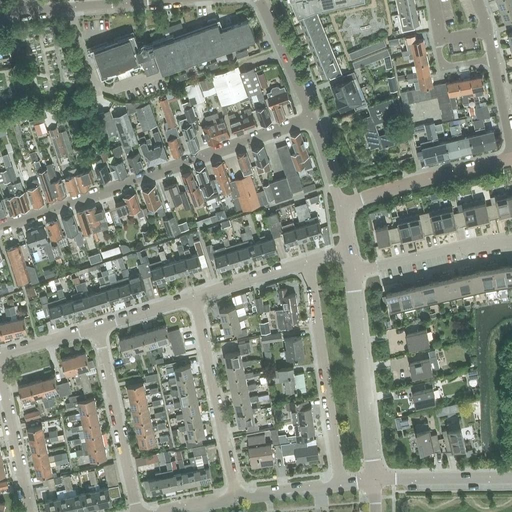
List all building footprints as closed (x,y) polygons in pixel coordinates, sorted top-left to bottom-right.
[(291,0),(294,5),(293,6),(294,6),(295,9),(301,22),(300,22),(301,22),(302,25),(301,25),(302,25),(305,32),(304,32),(305,32),(306,35),(305,35),(306,35),(309,42),(308,42),(309,42),(310,45),(309,45),(310,45),(313,52),(312,52),(313,52),(314,55),(313,55),(314,55),(315,58),(317,61),(316,62),(317,62),(318,65),(317,65),(318,65),(321,71),(320,72),(321,72),(322,75),(322,76),(331,72),(333,78),(342,74),(336,57),(334,58),(330,49),(332,48),(332,47),(330,48),(326,39),(328,38),(328,37),(326,38),(322,29),(324,28),(323,27),(322,28),(318,19),(320,18),(319,17),(318,18),(314,9),(355,0),(397,0),(398,3),(396,3),(397,4),(398,4),(400,13),(399,14),(402,31),(412,29),(411,24),(420,22),(420,21),(419,17),(417,10),(418,10),(417,10),(417,7),(417,6),(415,0),(291,0)] [(511,0),(496,0),(497,0),(501,11),(511,6),(511,0)] [(511,6),(501,11),(505,22),(511,19),(511,6)] [(156,53),(163,73),(256,39),(249,19),(248,20),(248,21),(220,31),(216,18),(207,21),(209,26),(174,39),(173,35),(152,42),(152,44),(137,49),(131,34),(118,39),(119,42),(106,47),(105,44),(91,49),(102,78),(142,63),(146,76),(158,72),(153,57),(152,55),(156,53)] [(181,22),(161,29),(163,32),(173,29),(173,30),(183,27),(181,22)] [(403,56),(426,51),(423,39),(417,40),(416,34),(405,36),(408,50),(402,52),(403,56)] [(384,39),(349,53),(351,59),(386,45),(384,39)] [(387,48),(352,62),(355,69),(384,57),(390,55),(390,54),(387,48)] [(416,65),(428,62),(426,51),(403,56),(404,60),(415,58),(416,65)] [(418,72),(407,74),(408,79),(431,74),(428,62),(416,65),(418,72)] [(248,95),(240,72),(239,73),(237,67),(211,76),(211,77),(215,86),(224,114),(228,113),(225,106),(230,105),(229,102),(235,100),(239,98),(248,95)] [(248,95),(256,92),(262,108),(260,109),(255,111),(260,125),(270,121),(271,121),(263,99),(264,99),(262,90),(260,91),(252,68),(240,72),(248,95)] [(336,98),(361,88),(354,71),(342,76),(344,82),(331,87),(334,94),(336,94),(337,97),(336,97),(336,98)] [(421,88),(424,87),(430,86),(433,86),(431,74),(408,79),(408,84),(415,82),(420,81),(421,88)] [(476,107),(481,106),(478,94),(486,93),(482,76),(470,78),(474,95),(476,107)] [(202,91),(215,86),(211,77),(199,81),(202,91)] [(474,95),(470,78),(459,80),(461,92),(463,103),(469,102),(468,96),(473,95),(474,95)] [(455,93),(461,92),(459,80),(447,83),(441,84),(443,96),(450,94),(451,100),(452,106),(454,112),(455,118),(458,118),(456,108),(457,108),(455,93)] [(195,96),(198,102),(204,100),(198,82),(185,87),(188,98),(195,96)] [(432,98),(438,97),(435,85),(433,86),(430,86),(432,98)] [(276,121),(285,117),(281,105),(290,101),(287,91),(286,91),(284,87),(280,88),(279,87),(278,87),(276,86),(272,87),(271,89),(271,90),(271,91),(267,93),(268,97),(268,98),(276,121)] [(427,99),(432,98),(430,86),(424,87),(427,99)] [(421,88),(418,88),(421,100),(427,99),(424,87),(421,88)] [(361,88),(336,98),(341,109),(353,104),(355,109),(367,105),(361,88)] [(418,88),(412,89),(415,101),(421,100),(418,88)] [(171,100),(179,97),(177,89),(169,91),(171,100)] [(412,89),(407,90),(409,103),(415,101),(412,89)] [(407,90),(401,92),(404,104),(409,103),(407,90)] [(439,103),(451,100),(450,94),(443,96),(438,97),(439,103)] [(398,114),(392,98),(369,106),(372,115),(363,118),(369,136),(367,136),(371,147),(379,144),(380,147),(394,142),(391,131),(379,136),(374,123),(398,114)] [(165,133),(168,140),(168,141),(173,156),(176,155),(177,156),(180,155),(181,153),(183,152),(178,137),(179,136),(180,136),(176,126),(177,126),(168,99),(160,101),(168,127),(165,133)] [(441,109),(452,106),(451,100),(439,103),(441,109)] [(143,130),(150,128),(142,106),(140,102),(125,103),(129,114),(136,111),(143,130)] [(179,120),(182,127),(190,151),(200,148),(195,135),(196,134),(192,124),(190,125),(189,122),(197,119),(195,115),(196,114),(193,106),(191,107),(190,103),(184,105),(186,109),(184,109),(187,118),(179,120)] [(142,106),(150,128),(156,125),(149,104),(142,106)] [(442,115),(454,112),(452,106),(441,109),(442,115)] [(27,107),(15,111),(18,120),(30,116),(27,107)] [(240,118),(245,130),(256,126),(249,108),(244,110),(245,113),(240,115),(241,118),(240,118)] [(42,109),(30,112),(32,123),(44,121),(42,109)] [(478,119),(481,133),(485,147),(496,144),(493,130),(485,132),(482,118),(489,117),(488,110),(477,113),(477,115),(478,119)] [(117,133),(109,111),(101,113),(94,115),(102,138),(117,133)] [(113,117),(127,157),(134,154),(131,145),(133,144),(134,147),(139,146),(138,142),(127,112),(113,117)] [(214,123),(220,140),(230,137),(224,120),(217,122),(216,120),(219,118),(217,113),(211,115),(214,123)] [(245,130),(240,118),(235,120),(233,114),(227,116),(234,135),(245,130)] [(209,144),(220,140),(214,123),(211,115),(205,117),(208,125),(203,127),(209,144)] [(85,116),(83,125),(89,126),(91,118),(85,116)] [(473,150),(470,136),(462,137),(459,123),(465,121),(465,118),(453,121),(454,125),(461,153),(473,150)] [(474,120),(473,120),(476,134),(470,136),(473,150),(485,147),(481,133),(478,119),(474,120)] [(449,156),(461,153),(454,125),(453,121),(449,122),(450,126),(449,126),(453,140),(446,142),(449,156)] [(44,122),(35,125),(37,133),(46,130),(44,122)] [(449,156),(446,142),(439,143),(433,122),(429,123),(438,159),(449,156)] [(426,162),(438,159),(429,123),(424,124),(428,141),(422,142),(421,145),(417,146),(416,146),(419,158),(425,157),(426,162)] [(58,157),(66,154),(58,132),(57,128),(49,130),(58,157)] [(58,132),(66,154),(73,152),(72,149),(66,130),(58,132)] [(153,146),(158,161),(161,160),(162,161),(165,160),(166,159),(168,158),(158,131),(153,133),(157,145),(153,146)] [(303,142),(300,133),(290,137),(295,150),(298,149),(299,152),(291,155),(296,169),(305,166),(303,159),(309,157),(305,147),(307,146),(308,145),(308,144),(308,142),(307,141),(306,141),(305,141),(303,142)] [(158,161),(153,146),(150,138),(146,140),(145,136),(139,138),(149,165),(151,164),(152,165),(155,164),(156,162),(158,161)] [(296,173),(286,144),(276,148),(286,177),(269,182),(276,201),(292,195),(292,193),(302,189),(297,173),(296,173)] [(120,146),(112,149),(115,156),(117,162),(111,164),(116,178),(127,174),(122,160),(120,155),(123,154),(120,146)] [(270,170),(262,147),(252,150),(257,165),(262,164),(265,172),(270,170)] [(253,172),(246,152),(237,156),(242,169),(245,168),(247,174),(253,172)] [(138,153),(134,154),(127,157),(132,171),(137,169),(138,170),(141,169),(142,168),(143,167),(138,153)] [(103,165),(101,158),(95,160),(98,168),(95,168),(100,182),(111,178),(106,164),(103,165)] [(48,201),(58,198),(46,166),(46,165),(42,166),(39,159),(33,161),(37,174),(39,173),(48,201)] [(17,164),(20,173),(23,183),(30,180),(26,171),(24,162),(17,164)] [(243,212),(260,206),(257,197),(249,176),(230,183),(223,162),(212,166),(221,193),(230,190),(233,198),(238,196),(243,210),(243,212)] [(46,166),(58,198),(67,195),(61,178),(56,180),(55,177),(57,176),(53,165),(46,166)] [(6,169),(6,170),(11,182),(17,180),(13,166),(6,169)] [(210,181),(205,168),(205,167),(196,170),(206,200),(219,195),(214,179),(210,181)] [(73,169),(80,191),(89,187),(88,184),(94,182),(90,170),(78,174),(76,168),(73,169)] [(70,194),(80,191),(73,169),(69,170),(71,176),(65,178),(70,194)] [(6,170),(0,172),(4,183),(7,183),(11,196),(5,198),(11,214),(20,211),(11,184),(11,182),(6,170)] [(197,187),(192,172),(182,175),(187,191),(190,190),(195,204),(204,201),(199,187),(197,187)] [(31,176),(32,181),(34,188),(28,190),(33,206),(44,203),(39,186),(40,186),(38,179),(36,175),(31,176)] [(11,184),(20,211),(30,207),(20,181),(11,184)] [(185,191),(180,193),(177,183),(164,188),(170,205),(182,201),(185,209),(191,207),(185,191)] [(315,184),(303,188),(304,192),(316,189),(315,184)] [(263,187),(265,194),(268,201),(274,199),(269,185),(263,187)] [(166,215),(155,186),(142,191),(148,207),(155,205),(160,217),(166,215)] [(511,217),(507,197),(506,193),(490,197),(492,204),(495,218),(500,217),(501,220),(511,217)] [(124,198),(125,200),(116,204),(120,217),(137,211),(139,217),(145,216),(142,209),(141,209),(135,194),(130,195),(128,195),(125,196),(125,197),(124,198)] [(269,203),(268,201),(265,194),(257,197),(260,206),(269,203)] [(495,218),(492,204),(486,205),(485,198),(474,201),(479,225),(490,223),(490,220),(495,218)] [(468,228),(479,225),(474,201),(463,204),(464,211),(459,212),(462,226),(468,225),(468,228)] [(306,203),(300,205),(304,219),(311,217),(306,203)] [(300,205),(295,206),(300,221),(304,219),(300,205)] [(96,206),(87,209),(94,230),(107,226),(101,210),(97,211),(96,206)] [(462,226),(459,212),(453,213),(452,206),(441,209),(447,233),(457,230),(457,227),(462,226)] [(93,231),(94,231),(87,209),(77,213),(84,232),(92,230),(93,231)] [(436,235),(447,233),(441,209),(424,213),(429,234),(435,233),(436,235)] [(224,210),(216,212),(219,220),(226,217),(224,210)] [(267,224),(273,222),(279,220),(276,213),(264,217),(267,224)] [(424,235),(429,234),(424,213),(408,217),(414,241),(425,238),(424,235)] [(67,235),(74,233),(77,245),(78,247),(85,245),(80,231),(79,232),(73,215),(68,217),(67,216),(64,217),(63,218),(62,219),(67,235)] [(172,233),(174,232),(175,235),(181,233),(180,233),(179,230),(174,217),(165,220),(169,229),(170,229),(172,233)] [(198,227),(212,222),(210,217),(196,222),(198,227)] [(403,243),(414,241),(408,217),(397,219),(399,226),(393,228),(397,242),(402,240),(403,243)] [(63,235),(58,220),(53,222),(52,221),(48,222),(48,224),(47,224),(51,239),(59,237),(61,244),(66,242),(64,235),(63,235)] [(273,222),(278,237),(284,235),(287,245),(299,241),(294,228),(292,221),(280,225),(279,220),(273,222)] [(306,224),(310,238),(322,234),(318,220),(306,224)] [(186,222),(178,225),(180,232),(188,229),(186,222)] [(259,236),(261,242),(265,255),(276,251),(272,238),(278,237),(273,222),(269,223),(272,236),(266,238),(265,234),(259,236)] [(299,241),(310,238),(306,224),(294,228),(299,241)] [(32,247),(41,243),(41,246),(45,245),(50,261),(56,259),(52,247),(50,242),(49,243),(48,241),(43,225),(34,228),(32,227),(28,229),(28,230),(27,231),(30,242),(27,243),(30,253),(34,252),(32,247)] [(265,255),(261,242),(254,244),(249,225),(244,226),(246,232),(245,232),(253,258),(265,255)] [(397,242),(393,228),(388,229),(387,225),(376,228),(381,249),(392,246),(391,243),(397,242)] [(142,231),(144,236),(141,237),(143,245),(153,242),(152,239),(149,230),(142,231)] [(244,242),(237,244),(242,262),(253,258),(245,232),(241,234),(244,242)] [(187,235),(181,237),(182,243),(189,241),(187,235)] [(242,262),(237,244),(230,246),(228,238),(223,239),(225,246),(231,265),(242,262)] [(194,242),(198,254),(191,256),(189,249),(184,251),(186,258),(190,271),(201,268),(198,256),(204,254),(200,241),(194,242)] [(231,265),(225,246),(214,250),(212,244),(206,246),(210,260),(216,258),(219,269),(231,265)] [(28,270),(20,245),(6,250),(17,284),(31,279),(32,283),(39,281),(35,267),(28,270)] [(57,245),(52,247),(56,259),(61,257),(57,245)] [(186,258),(184,251),(182,245),(177,246),(181,259),(174,261),(178,275),(190,271),(186,258)] [(119,246),(101,252),(103,258),(121,252),(119,246)] [(178,275),(174,261),(168,263),(167,258),(166,258),(164,250),(159,251),(161,259),(163,265),(167,278),(178,275)] [(99,252),(89,256),(91,263),(102,259),(99,252)] [(163,265),(161,259),(150,263),(149,261),(148,262),(147,257),(142,258),(144,263),(143,263),(147,277),(153,275),(156,282),(167,278),(163,265)] [(142,279),(147,277),(143,263),(141,264),(138,265),(140,273),(129,277),(131,282),(130,283),(134,295),(146,291),(142,279)] [(508,285),(505,267),(497,268),(497,264),(492,265),(496,287),(508,285)] [(131,282),(129,277),(126,269),(125,265),(120,266),(124,278),(117,281),(119,286),(123,299),(134,295),(130,283),(131,282)] [(485,289),(496,287),(492,265),(488,266),(489,270),(481,271),(485,289)] [(485,289),(481,271),(473,273),(472,269),(468,270),(473,291),(485,289)] [(461,294),(473,291),(468,270),(464,271),(465,275),(457,277),(461,294)] [(461,294),(457,277),(450,278),(449,274),(445,276),(450,297),(461,294)] [(119,286),(117,281),(111,282),(108,275),(103,276),(111,302),(123,299),(119,286)] [(85,297),(80,283),(78,276),(73,278),(75,286),(76,286),(78,292),(71,295),(72,296),(73,301),(77,313),(88,309),(85,297)] [(100,306),(111,302),(103,276),(99,278),(101,285),(94,287),(96,293),(100,306)] [(438,300),(450,297),(445,276),(440,277),(441,280),(434,282),(438,300)] [(438,300),(434,282),(427,284),(426,280),(421,281),(426,302),(438,300)] [(415,305),(426,302),(421,281),(417,282),(418,286),(411,288),(415,305)] [(100,306),(96,293),(90,295),(88,290),(85,282),(80,283),(85,297),(88,309),(100,306)] [(1,288),(3,293),(12,290),(13,285),(6,287),(1,288)] [(34,286),(26,289),(28,298),(37,294),(34,286)] [(415,305),(411,288),(403,289),(402,286),(398,287),(403,308),(415,305)] [(391,311),(403,308),(398,287),(394,288),(394,291),(386,293),(386,294),(387,294),(387,295),(389,303),(391,311)] [(66,317),(77,313),(73,301),(72,296),(66,297),(65,295),(64,296),(62,288),(57,289),(60,299),(66,317)] [(283,309),(297,307),(295,294),(287,295),(285,289),(279,289),(280,303),(283,303),(283,309)] [(66,317),(60,299),(48,303),(46,295),(40,297),(42,304),(46,317),(52,315),(54,320),(66,317)] [(220,310),(223,322),(238,318),(235,309),(243,307),(242,303),(234,305),(235,306),(220,310)] [(14,306),(10,307),(17,334),(28,332),(25,317),(17,319),(16,314),(14,306)] [(10,307),(5,308),(7,316),(8,321),(1,323),(4,337),(17,334),(10,307)] [(297,307),(283,309),(284,316),(282,317),(284,329),(292,328),(291,321),(299,320),(297,307)] [(238,318),(223,322),(226,334),(235,332),(236,337),(247,335),(246,328),(241,330),(239,321),(247,318),(246,314),(238,316),(239,318),(238,318)] [(261,334),(269,332),(267,322),(259,323),(261,334)] [(420,330),(419,324),(406,327),(406,325),(405,326),(405,328),(406,328),(408,338),(407,338),(408,348),(408,346),(429,341),(426,328),(420,330)] [(170,340),(170,338),(168,332),(166,325),(154,328),(159,344),(157,344),(159,352),(163,351),(161,343),(170,340)] [(157,344),(159,344),(154,328),(143,332),(147,347),(145,348),(148,356),(152,354),(149,346),(157,344)] [(179,329),(168,332),(170,338),(181,335),(179,329)] [(145,348),(147,347),(143,332),(131,335),(136,351),(133,351),(136,359),(141,358),(138,350),(145,348)] [(262,343),(263,343),(264,351),(271,350),(269,342),(282,340),(281,332),(261,335),(262,343)] [(127,353),(133,351),(136,351),(131,335),(119,339),(124,354),(122,354),(125,363),(129,362),(127,353)] [(181,335),(170,338),(170,340),(171,344),(182,340),(181,335)] [(287,358),(304,356),(301,336),(284,339),(287,358)] [(182,340),(171,344),(173,350),(184,346),(182,340)] [(248,348),(251,348),(249,342),(238,344),(239,350),(248,348)] [(184,346),(173,350),(175,355),(186,352),(184,346)] [(239,352),(224,355),(227,367),(242,363),(242,362),(241,358),(240,354),(249,353),(248,348),(239,350),(240,352),(239,352)] [(434,350),(408,356),(411,367),(410,367),(411,375),(439,368),(434,350)] [(86,352),(74,356),(82,384),(84,392),(92,390),(85,369),(95,366),(93,359),(88,361),(86,352)] [(77,385),(82,384),(74,356),(62,359),(66,375),(73,373),(77,385)] [(242,363),(227,367),(229,378),(245,375),(244,373),(243,366),(251,365),(250,362),(250,361),(250,360),(242,362),(242,363)] [(177,380),(193,376),(191,365),(175,368),(175,366),(166,367),(167,372),(175,370),(177,380)] [(293,367),(278,369),(267,370),(268,378),(279,376),(279,380),(284,379),(286,391),(295,390),(295,392),(306,391),(304,373),(294,375),(293,367)] [(476,369),(468,371),(470,379),(478,377),(476,369)] [(245,375),(229,378),(232,390),(247,387),(247,385),(245,378),(253,376),(252,374),(252,372),(244,373),(245,375)] [(147,382),(158,379),(156,373),(145,375),(147,382)] [(54,376),(42,379),(50,406),(55,405),(51,391),(58,389),(60,396),(72,393),(68,381),(57,385),(54,376)] [(180,391),(196,388),(193,376),(177,380),(177,378),(169,379),(170,384),(178,383),(179,389),(180,391)] [(50,406),(42,379),(31,383),(35,397),(41,395),(43,400),(45,408),(50,406)] [(426,388),(425,382),(413,385),(412,384),(412,386),(414,396),(413,396),(414,406),(415,406),(415,404),(436,399),(433,387),(426,388)] [(36,402),(35,397),(31,383),(19,386),(23,401),(29,399),(31,403),(36,402)] [(130,398),(145,395),(143,383),(127,386),(130,398)] [(247,387),(232,390),(234,402),(250,399),(249,397),(248,390),(256,388),(255,385),(255,384),(247,385),(247,387)] [(182,403),(198,400),(196,388),(180,391),(179,389),(171,391),(171,393),(172,395),(180,394),(182,401),(182,403)] [(133,410),(148,407),(145,395),(130,398),(133,410)] [(250,399),(234,402),(237,414),(252,411),(252,409),(250,402),(258,400),(258,397),(257,396),(249,397),(250,399)] [(66,403),(67,408),(79,405),(81,413),(97,409),(94,397),(78,401),(66,403)] [(185,415),(200,412),(198,400),(182,403),(182,401),(173,403),(174,407),(183,406),(184,413),(185,415)] [(294,422),(313,419),(311,406),(309,407),(308,400),(286,403),(287,411),(292,410),(294,422)] [(133,410),(135,422),(150,419),(148,407),(133,410)] [(252,411),(237,414),(239,426),(245,425),(247,432),(259,429),(257,422),(255,423),(253,413),(261,412),(260,409),(260,407),(252,409),(252,411)] [(83,425),(99,421),(97,409),(81,413),(69,416),(69,420),(82,417),(83,425)] [(27,421),(41,416),(39,410),(25,415),(27,421)] [(187,427),(203,424),(200,412),(185,415),(184,413),(176,414),(177,419),(185,417),(187,425),(187,427)] [(396,418),(395,418),(397,429),(398,429),(403,428),(400,417),(396,418)] [(138,434),(153,431),(158,429),(157,424),(152,426),(150,419),(135,422),(138,434)] [(293,442),(307,440),(306,433),(315,432),(313,419),(294,422),(296,435),(287,437),(286,436),(279,437),(281,443),(280,443),(287,442),(293,442)] [(83,425),(79,426),(71,427),(72,432),(80,431),(84,430),(86,437),(102,433),(99,421),(83,425)] [(466,450),(459,421),(447,424),(448,429),(442,431),(447,451),(445,451),(445,452),(448,451),(447,451),(458,449),(458,450),(458,451),(467,451),(467,450),(466,450)] [(431,435),(427,422),(415,425),(421,451),(420,451),(420,452),(429,452),(429,451),(429,450),(439,447),(440,451),(440,452),(442,452),(442,451),(441,451),(437,434),(431,435)] [(178,426),(179,429),(179,431),(187,429),(189,439),(186,439),(187,446),(202,444),(201,436),(205,436),(203,424),(187,427),(187,425),(178,426)] [(49,432),(44,433),(43,426),(28,429),(30,441),(45,438),(63,434),(62,427),(56,428),(56,431),(49,432)] [(276,429),(270,430),(274,445),(281,443),(279,437),(277,429),(276,429)] [(153,431),(138,434),(140,446),(155,443),(153,431)] [(74,439),(67,441),(68,445),(75,444),(82,442),(82,444),(87,443),(88,449),(104,445),(102,433),(86,437),(74,439)] [(63,434),(45,438),(30,441),(33,453),(48,449),(46,443),(51,441),(59,440),(64,439),(63,434)] [(266,444),(265,435),(248,437),(249,446),(248,446),(252,468),(275,464),(271,443),(266,444)] [(287,442),(280,443),(280,444),(281,444),(282,455),(295,453),(297,461),(319,458),(317,445),(308,446),(307,440),(293,442),(287,442)] [(76,451),(77,456),(85,454),(84,455),(89,454),(91,461),(107,457),(104,445),(88,449),(84,450),(76,451)] [(205,445),(193,448),(195,457),(200,482),(212,479),(205,445)] [(66,453),(49,456),(48,449),(33,453),(35,464),(67,458),(66,453)] [(146,464),(158,461),(156,453),(144,456),(146,464)] [(200,482),(195,457),(190,457),(191,463),(184,465),(184,466),(185,472),(188,485),(200,482)] [(44,480),(54,478),(58,476),(57,472),(53,473),(51,467),(64,464),(69,463),(67,458),(35,464),(38,477),(43,475),(44,480)] [(181,473),(173,474),(176,487),(188,485),(185,472),(184,465),(183,459),(178,460),(180,467),(181,473)] [(152,493),(164,490),(162,477),(160,472),(155,473),(156,478),(149,479),(149,480),(144,481),(146,488),(151,487),(152,493)] [(164,490),(176,487),(173,474),(162,477),(164,490)] [(93,478),(90,479),(92,485),(89,486),(90,491),(83,493),(87,509),(99,506),(95,485),(97,484),(95,476),(93,477),(93,478)] [(54,478),(44,480),(43,481),(44,486),(49,484),(50,490),(56,488),(56,485),(54,478)] [(68,484),(65,485),(66,491),(64,492),(65,497),(58,498),(61,511),(71,511),(74,511),(69,491),(73,490),(71,482),(68,483),(68,484)] [(97,484),(95,485),(99,506),(113,504),(112,498),(121,496),(119,486),(101,490),(99,484),(97,484)] [(74,490),(73,490),(69,491),(74,511),(87,509),(83,493),(75,495),(74,490)] [(47,511),(61,511),(58,498),(45,501),(47,511)]
